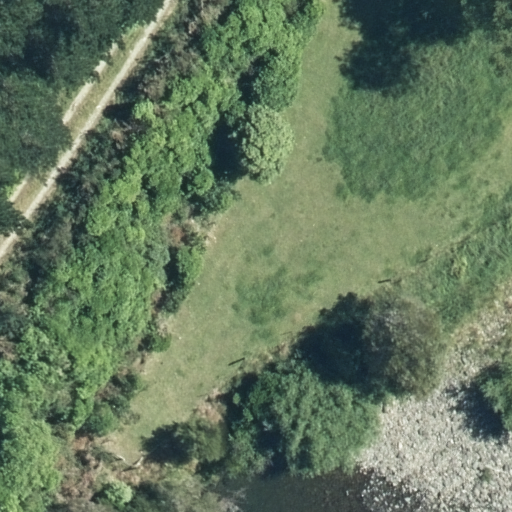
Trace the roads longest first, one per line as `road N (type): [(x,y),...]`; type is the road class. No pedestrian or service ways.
road 1 (unclassified): [(145,0),(0,222)]
road 2 (track): [(391,511),(511,304)]
